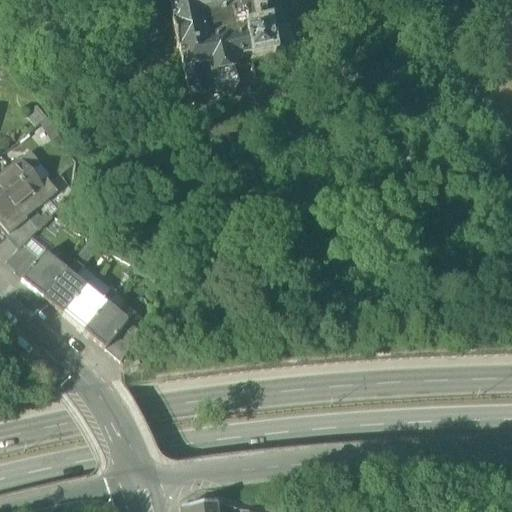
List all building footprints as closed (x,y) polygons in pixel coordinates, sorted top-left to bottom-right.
[(165,0),(172,27),(170,27),(176,54),(178,54),(183,75),(183,74),(189,100),(214,94),(222,100),(232,98),(237,89),(232,64),(269,55),(264,33),(254,35),(249,13),(252,12),(256,4),(254,0),(165,0)] [(289,27),(264,33),(269,55),(293,50),(289,27)] [(40,168),(29,155),(19,164),(30,176),(40,168)] [(10,174),(0,182),(0,218),(4,224),(5,225),(34,200),(31,196),(39,188),(30,176),(19,164),(9,173),(10,174)] [(34,200),(5,225),(4,224),(0,226),(0,229),(8,240),(26,225),(25,224),(28,221),(54,199),(42,185),(39,188),(31,196),(34,200)] [(26,225),(8,240),(0,229),(0,234),(17,255),(37,233),(28,221),(25,224),(26,225)] [(30,256),(14,276),(22,283),(39,263),(30,256)] [(22,283),(21,284),(36,297),(36,296),(42,302),(65,275),(56,268),(43,257),(39,263),(22,283)] [(73,265),(64,259),(56,268),(65,275),(73,265)] [(83,272),(73,265),(65,275),(74,282),(83,272)] [(74,282),(65,275),(42,302),(49,307),(49,308),(62,319),(85,292),(74,282)] [(85,292),(62,319),(77,331),(77,330),(84,335),(106,309),(101,305),(85,292)] [(111,293),(102,303),(103,303),(101,305),(106,309),(114,300),(115,298),(111,293)] [(123,307),(114,300),(106,309),(115,316),(123,307)] [(106,309),(84,335),(91,341),(90,342),(104,354),(104,353),(123,332),(127,326),(115,316),(106,309)] [(104,353),(104,354),(120,367),(135,342),(123,332),(104,353)]
